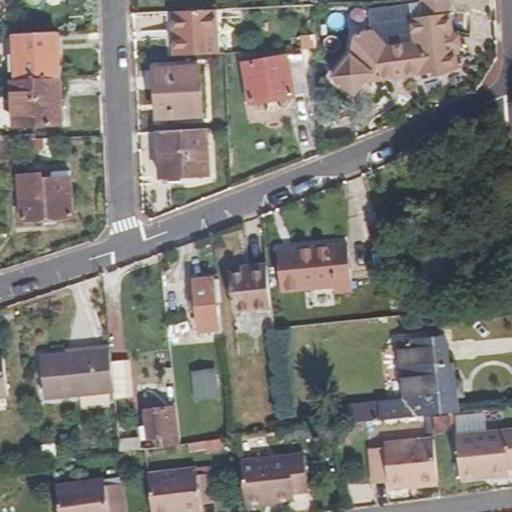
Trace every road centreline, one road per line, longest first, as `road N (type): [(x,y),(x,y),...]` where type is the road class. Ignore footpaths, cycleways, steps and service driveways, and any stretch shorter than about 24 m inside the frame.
road 1 (residential): [(511,91),(126,247)]
road 2 (residential): [(112,0),(126,247)]
road 3 (residential): [(126,247),(0,286)]
